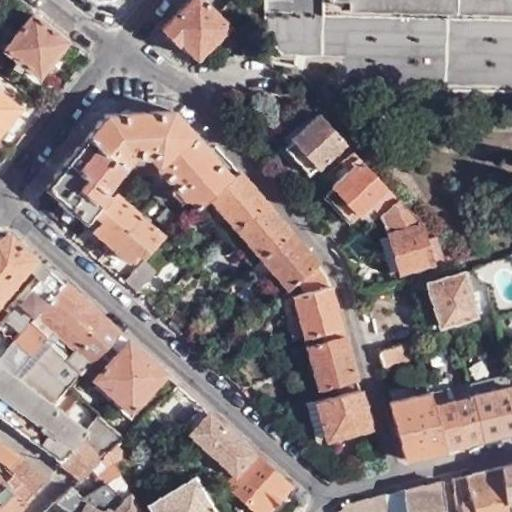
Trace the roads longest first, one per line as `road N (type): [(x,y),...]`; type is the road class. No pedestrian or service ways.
road 1 (residential): [(117,43),(209,127),(341,278),(396,478)]
road 2 (residential): [(331,495),(3,195)]
road 3 (unknown): [(195,114),(253,83),(324,79),(471,247)]
road 4 (residential): [(3,195),(117,43)]
